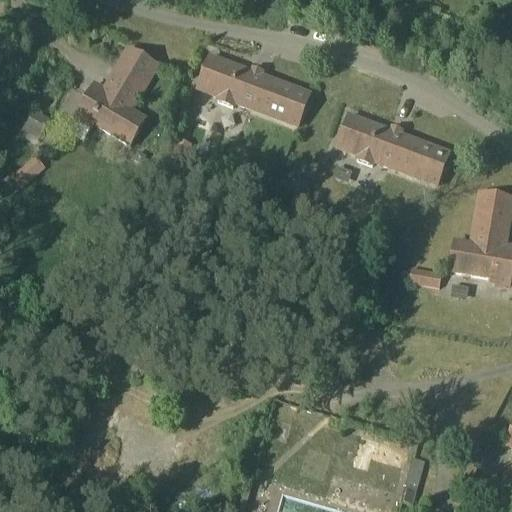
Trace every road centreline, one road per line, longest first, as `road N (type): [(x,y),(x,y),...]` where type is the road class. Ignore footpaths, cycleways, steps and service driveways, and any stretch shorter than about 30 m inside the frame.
road 1 (residential): [(511,145),(457,103),(342,51),(104,0)]
road 2 (track): [(337,395),(282,391),(233,414),(185,417),(50,340),(0,345)]
road 3 (track): [(385,392),(363,341),(187,275)]
road 4 (residential): [(442,511),(452,385),(511,368)]
